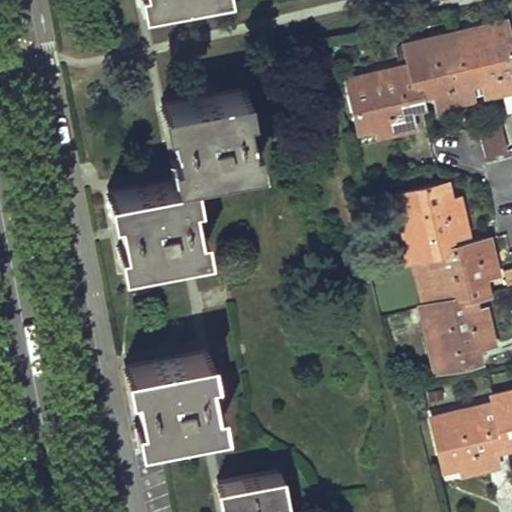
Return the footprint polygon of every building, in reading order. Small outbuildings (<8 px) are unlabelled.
[(511,63),(508,42),(502,21),(455,33),(465,77),(481,73),(485,93),(499,90),(511,87),(511,63)] [(465,77),(455,33),(405,44),(410,64),(416,87),(432,83),(438,105),(451,101),(469,96),(465,77)] [(416,87),(410,64),(348,79),(357,123),(376,118),(379,134),(401,128),(411,126),(407,102),(419,99),(416,87)] [(465,77),(469,96),(485,93),(481,73),(465,77)] [(253,163),(239,88),(166,102),(180,175),(112,189),(119,230),(126,263),(199,248),(186,176),(253,163)] [(500,125),(476,130),(483,155),(506,149),(500,125)] [(442,201),(438,186),(395,197),(407,259),(411,258),(444,249),(441,237),(465,231),(458,198),(442,201)] [(492,258),(488,239),(444,249),(411,258),(422,305),(465,296),(480,292),(477,275),(495,271),(492,258)] [(469,311),(465,296),(422,305),(419,306),(435,370),(469,361),(467,347),(491,341),(485,317),(483,307),(469,311)] [(215,423),(201,349),(128,362),(142,438),(215,423)] [(511,390),(493,395),(495,402),(502,437),(511,434),(511,390)] [(502,437),(495,402),(433,417),(443,461),(460,457),(463,472),(496,463),(491,440),(502,437)] [(279,499),(273,469),(220,481),(225,511),(282,511),(281,509),(287,508),(285,499),(279,499)]
